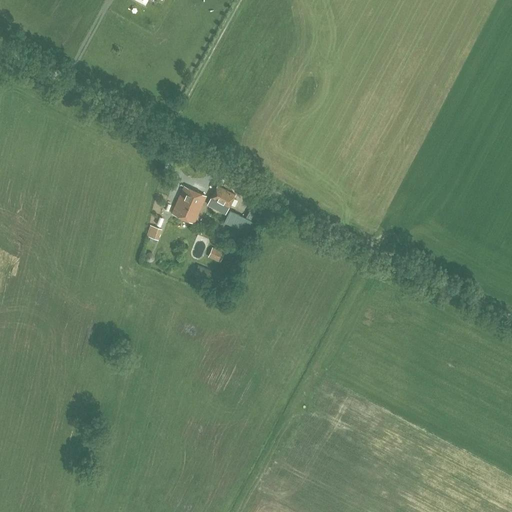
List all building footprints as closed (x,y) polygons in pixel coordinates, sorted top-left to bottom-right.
[(208,204),(225,213),(228,207),(229,207),(235,194),(217,185),(208,204)] [(172,213),(194,223),(206,195),(184,186),(172,213)] [(146,235),(159,240),(162,229),(149,225),(146,235)] [(208,257),(220,263),(221,261),(222,262),(223,260),(222,259),(224,252),(213,247),(208,257)] [(193,277),(207,282),(212,270),(198,265),(193,277)]
